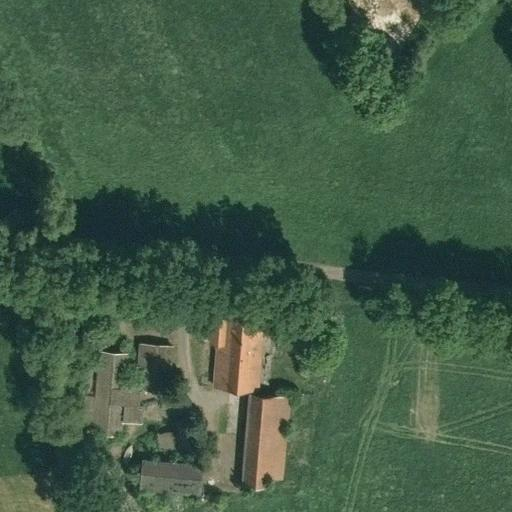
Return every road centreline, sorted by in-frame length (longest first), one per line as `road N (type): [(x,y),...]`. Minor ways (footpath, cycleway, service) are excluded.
road 1 (track): [(511,289),(189,260)]
road 2 (unclassified): [(189,260),(0,248)]
